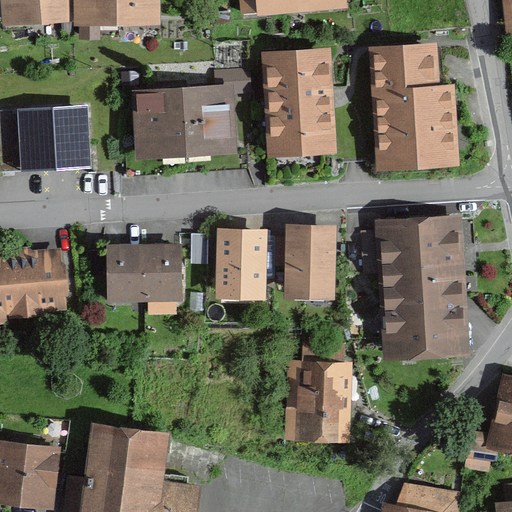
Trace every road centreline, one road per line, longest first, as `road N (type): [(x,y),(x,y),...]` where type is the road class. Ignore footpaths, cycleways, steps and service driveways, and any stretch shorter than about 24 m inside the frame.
road 1 (residential): [(511,186),(0,213)]
road 2 (residential): [(511,326),(369,511)]
road 3 (residential): [(480,0),(511,155)]
